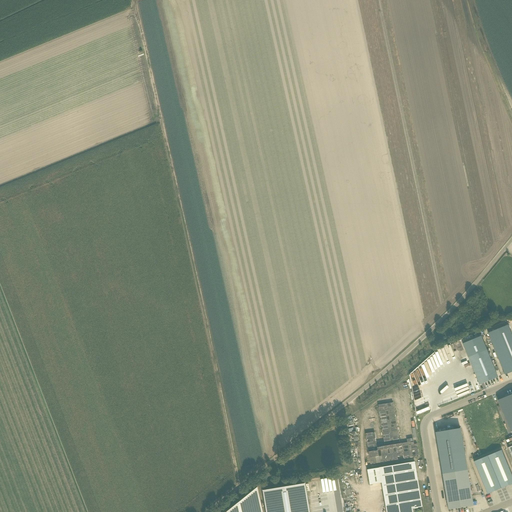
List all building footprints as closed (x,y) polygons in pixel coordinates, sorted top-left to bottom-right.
[(487,334),(504,375),(511,371),(511,337),(507,325),(487,334)] [(455,357),(450,345),(444,347),(441,348),(446,360),(455,357)] [(498,377),(486,350),(468,357),(479,385),(498,377)] [(403,458),(418,456),(408,389),(399,390),(398,387),(391,388),(392,393),(384,394),(385,397),(376,398),(377,406),(361,409),(367,448),(364,449),(366,461),(370,461),(370,463),(398,459),(397,456),(403,455),(403,458)] [(511,431),(511,394),(498,400),(511,432),(511,431)] [(511,476),(501,450),(474,462),(487,494),(511,483),(511,476)] [(386,511),(412,511),(412,509),(422,507),(421,503),(424,503),(418,461),(379,468),(379,469),(374,470),(374,469),(357,471),(358,480),(375,477),(375,476),(380,475),(386,511)] [(442,474),(448,510),(473,506),(467,470),(442,474)] [(309,511),(305,484),(263,490),(266,511),(309,511)] [(262,511),(257,487),(226,511),(262,511)]
